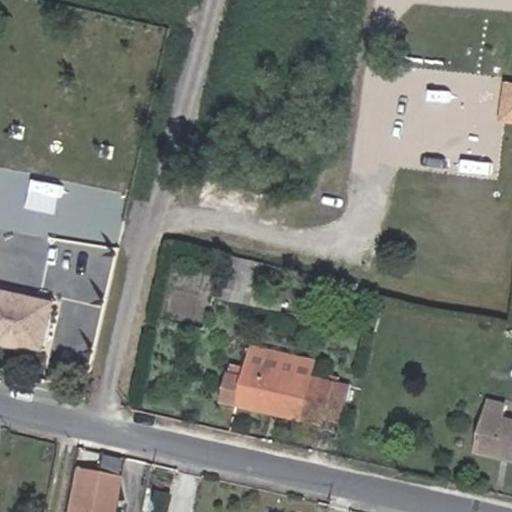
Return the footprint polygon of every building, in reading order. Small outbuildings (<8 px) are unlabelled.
[(42,344),(49,310),(39,308),(41,301),(0,291),(0,335),(5,336),(4,339),(15,341),(15,339),(42,344)] [(49,310),(51,303),(41,301),(39,308),(49,310)] [(15,341),(4,339),(5,336),(0,335),(0,342),(40,352),(42,344),(15,339),(15,341)] [(316,378),(319,365),(256,349),(253,363),(316,378)] [(316,378),(253,363),(251,369),(249,377),(233,373),(231,373),(224,401),(324,425),(326,414),(333,382),(316,378)] [(251,369),(235,365),(233,373),(249,377),(251,369)] [(342,418),(349,386),(333,382),(326,414),(342,418)] [(511,403),(498,401),(487,449),(511,454),(511,403)] [(70,467),(61,511),(106,511),(114,477),(70,467)] [(234,484),(221,482),(218,496),(232,499),(234,484)]
